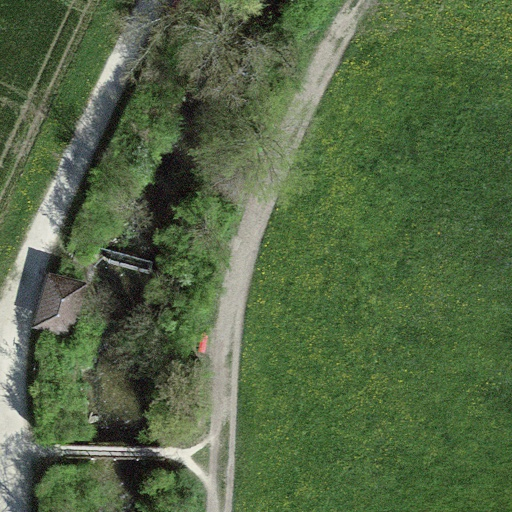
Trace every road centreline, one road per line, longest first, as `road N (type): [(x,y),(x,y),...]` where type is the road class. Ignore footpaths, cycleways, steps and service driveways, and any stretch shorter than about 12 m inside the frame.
road 1 (track): [(0,348),(157,0)]
road 2 (track): [(233,262),(211,511)]
